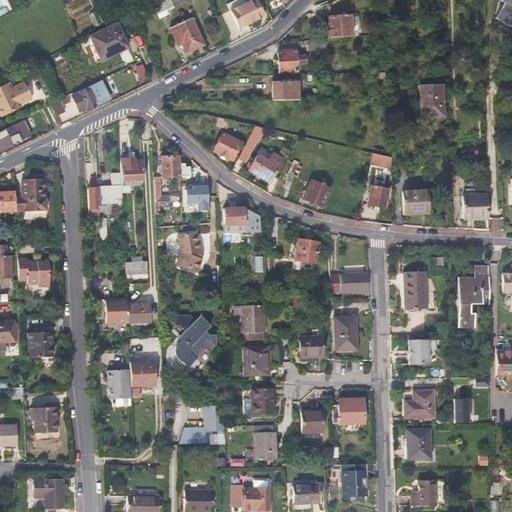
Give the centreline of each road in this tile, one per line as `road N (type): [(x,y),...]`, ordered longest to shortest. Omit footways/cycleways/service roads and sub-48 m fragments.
road 1 (residential): [(54,139),(70,174),(92,511)]
road 2 (residential): [(134,100),(257,197),(330,225),(378,233)]
road 3 (residential): [(134,100),(266,35),(305,0)]
road 4 (residential): [(381,380),(378,233)]
road 5 (residential): [(378,233),(511,240)]
road 6 (residential): [(386,511),(381,380)]
